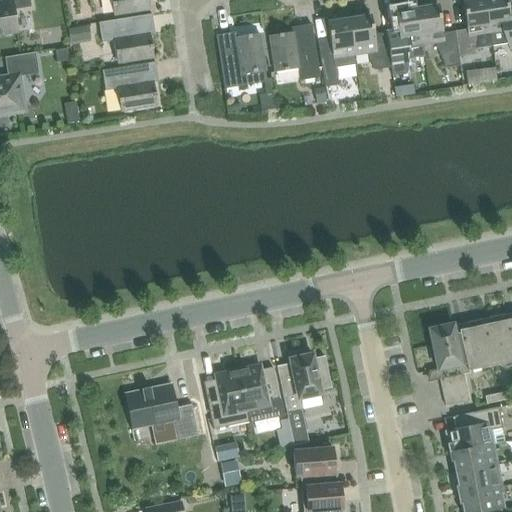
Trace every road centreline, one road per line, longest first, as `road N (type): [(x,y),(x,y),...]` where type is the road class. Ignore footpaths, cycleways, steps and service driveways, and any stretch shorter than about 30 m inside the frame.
road 1 (residential): [(23,355),(354,281)]
road 2 (residential): [(401,511),(354,281)]
road 3 (residential): [(354,281),(511,249)]
road 4 (residential): [(54,511),(23,355)]
